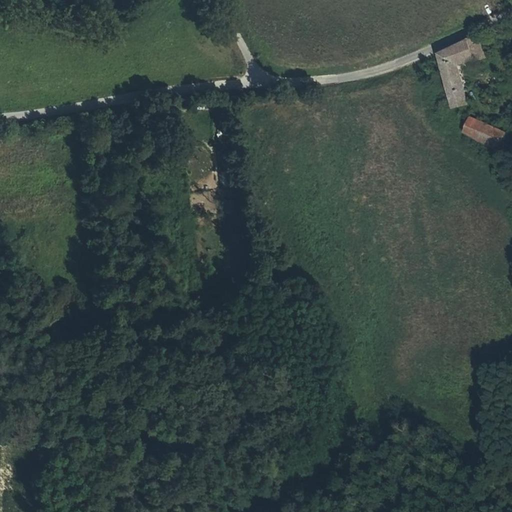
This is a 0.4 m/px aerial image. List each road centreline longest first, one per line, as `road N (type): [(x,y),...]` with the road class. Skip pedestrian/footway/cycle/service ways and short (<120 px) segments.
road 1 (unclassified): [(261,79),(0,112)]
road 2 (unclassified): [(511,15),(378,69),(261,79)]
